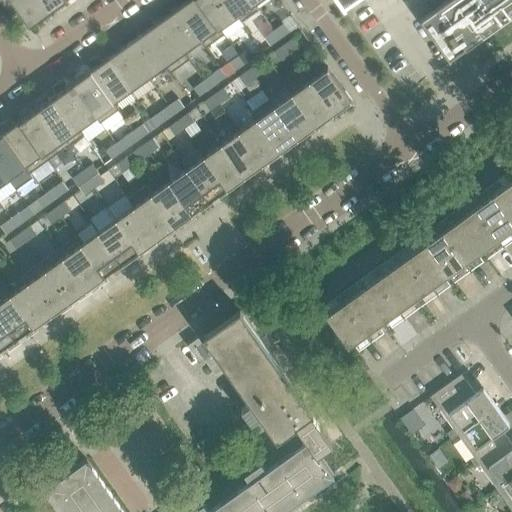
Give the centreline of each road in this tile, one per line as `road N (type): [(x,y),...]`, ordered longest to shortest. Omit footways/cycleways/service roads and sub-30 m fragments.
road 1 (residential): [(0,437),(413,145)]
road 2 (residential): [(413,145),(307,0)]
road 3 (residential): [(123,0),(23,69)]
road 4 (residential): [(413,145),(511,74)]
